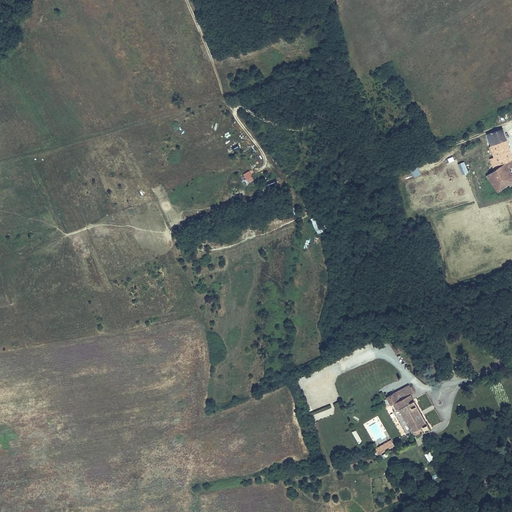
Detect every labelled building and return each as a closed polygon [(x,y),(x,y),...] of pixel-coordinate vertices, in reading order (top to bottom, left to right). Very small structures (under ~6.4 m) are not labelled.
[(511,154),(506,139),(490,146),(494,157),(490,159),(495,170),(505,163),(511,159),(511,154)] [(495,170),(486,175),(497,191),(509,183),(510,185),(511,183),(511,174),(508,169),(511,166),(511,159),(505,163),(495,170)] [(462,174),(468,172),(464,161),(458,163),(462,174)] [(318,233),(323,230),(317,221),(312,224),(318,233)] [(396,353),(400,350),(394,342),(390,345),(396,353)] [(413,391),(410,385),(387,396),(406,434),(422,426),(424,430),(429,428),(411,392),(413,391)] [(374,448),(377,453),(394,443),(391,437),(374,448)] [(424,453),(428,461),(437,457),(433,448),(424,453)]
